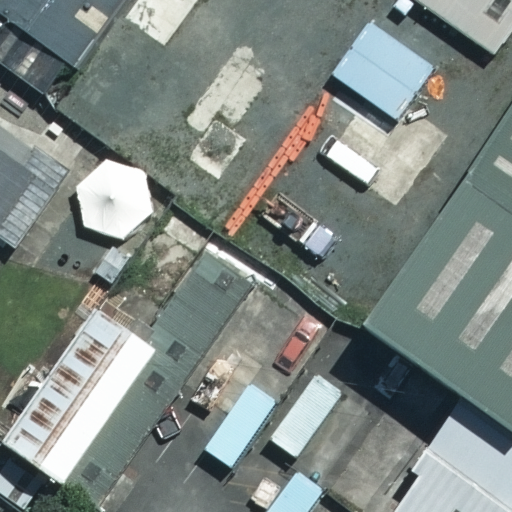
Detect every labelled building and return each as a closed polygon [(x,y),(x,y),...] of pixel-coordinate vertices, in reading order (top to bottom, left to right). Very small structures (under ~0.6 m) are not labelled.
[(0,0),(0,16),(85,79),(143,0),(0,0)] [(511,0),(409,0),(484,56),(511,17),(511,0)] [(117,79),(209,146),(257,81),(165,13),(117,79)] [(511,81),(345,329),(452,400),(511,440),(511,81)] [(438,133),(373,84),(326,146),(391,195),(438,133)] [(0,173),(9,160),(0,153),(0,173)] [(88,296),(0,415),(0,437),(57,479),(155,345),(88,296)] [(369,412),(335,388),(285,459),(318,483),(369,412)] [(511,511),(511,440),(452,400),(376,511),(511,511)]
